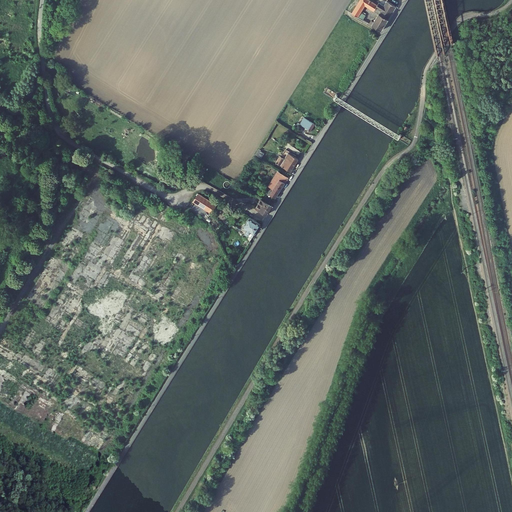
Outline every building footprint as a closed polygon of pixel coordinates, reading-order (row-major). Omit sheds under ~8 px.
[(360,0),(352,13),(358,17),(361,13),(365,5),(374,10),(376,7),(377,5),(369,0),(360,0)] [(379,13),(388,19),(396,6),(387,1),(384,5),(379,3),(377,5),(376,7),(381,10),(379,13)] [(381,31),(388,19),(379,13),(374,22),(371,20),(369,23),(381,31)] [(310,131),(314,124),(307,119),(303,125),(306,126),(307,127),(306,129),(310,131)] [(264,153),(261,151),(261,150),(259,148),(258,149),(255,154),(261,158),(264,153)] [(284,159),(280,165),(290,171),(298,159),(288,153),(284,159)] [(280,165),(284,159),(280,156),(276,162),(280,165)] [(275,198),(285,183),(288,177),(278,171),(268,186),(271,188),(268,193),(268,194),(275,198)] [(216,205),(199,194),(194,202),(211,213),(216,205)] [(256,208),(266,214),(272,206),(261,199),(256,208)] [(260,224),(249,217),(244,226),(247,228),(246,230),(246,231),(245,232),(248,234),(248,235),(252,238),(260,224)] [(247,246),(252,238),(248,235),(243,243),(247,246)]
